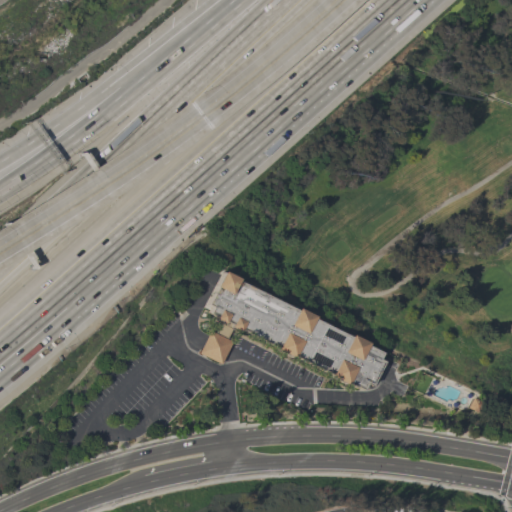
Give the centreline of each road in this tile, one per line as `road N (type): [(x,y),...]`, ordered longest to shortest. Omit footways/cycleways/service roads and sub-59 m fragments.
road 1 (primary): [(511,460),(366,439),(221,443),(142,458),(0,509)]
road 2 (motorway): [(74,296),(403,0)]
road 3 (motorway): [(0,261),(205,123),(353,0)]
road 4 (motorway): [(331,0),(170,133),(0,242)]
road 5 (motorway): [(268,0),(136,138),(0,262)]
road 6 (primary): [(237,467),(391,465),(511,485)]
road 7 (track): [(165,0),(0,122)]
road 8 (motorway): [(135,83),(0,190)]
road 9 (motorway): [(135,83),(0,161)]
road 10 (motorway): [(244,0),(135,83)]
